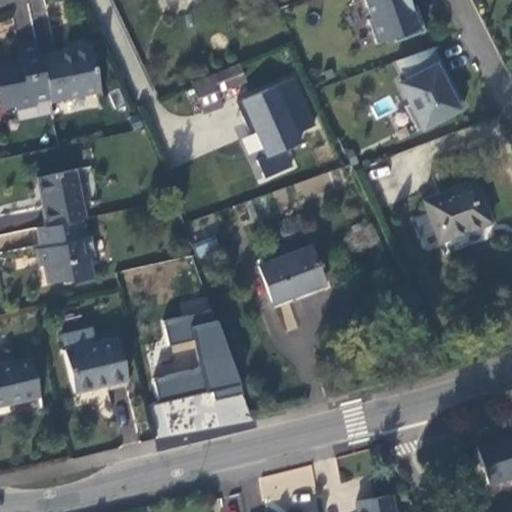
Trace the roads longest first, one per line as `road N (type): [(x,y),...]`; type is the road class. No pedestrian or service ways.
road 1 (residential): [(400,406),(0,507)]
road 2 (residential): [(511,114),(457,0)]
